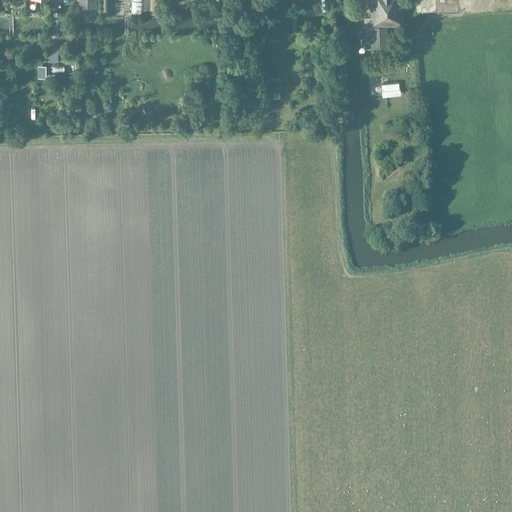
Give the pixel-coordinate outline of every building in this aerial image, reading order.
[(78,0),(79,17),(96,18),(96,0),(78,0)] [(111,14),(110,0),(101,0),(102,14),(111,14)] [(160,14),(160,0),(133,0),(132,12),(160,14)] [(370,0),(371,27),(372,49),(388,48),(387,26),(403,25),(402,0),(370,0)] [(42,75),(46,75),(47,83),(75,83),(74,64),(42,65),(42,75)] [(89,102),(90,117),(105,116),(105,101),(89,102)]
